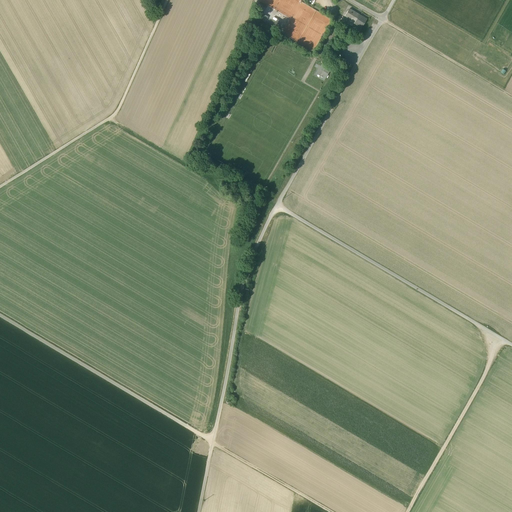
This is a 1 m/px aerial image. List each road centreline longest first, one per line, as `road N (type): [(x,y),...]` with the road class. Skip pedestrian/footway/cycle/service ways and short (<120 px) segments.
road 1 (track): [(198,511),(241,282),(275,205)]
road 2 (track): [(511,345),(275,205)]
road 3 (unclassified): [(0,187),(116,113),(166,0)]
road 4 (track): [(0,316),(212,442)]
road 5 (track): [(275,205),(382,18)]
road 6 (track): [(406,511),(503,341)]
road 7 (track): [(275,205),(191,169),(106,119)]
road 8 (track): [(511,96),(382,18)]
road 9 (track): [(330,511),(212,442)]
